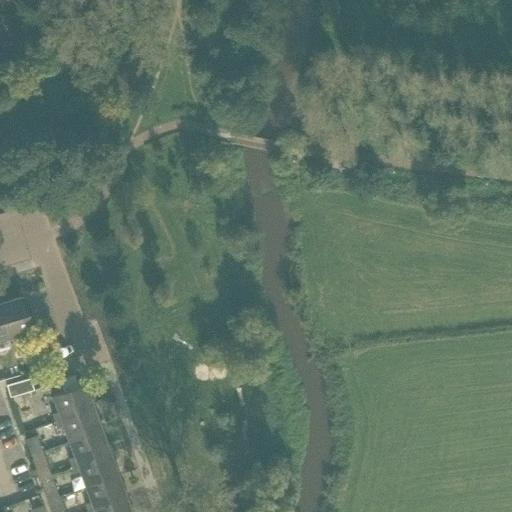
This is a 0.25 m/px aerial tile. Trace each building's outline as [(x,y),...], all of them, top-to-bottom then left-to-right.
[(7,300),(2,280),(0,280),(0,310),(8,337),(32,331),(22,296),(7,300)] [(10,345),(0,349),(0,365),(3,371),(19,363),(10,345)] [(7,385),(10,396),(33,389),(30,378),(7,385)] [(51,396),(57,413),(52,415),(54,422),(94,407),(85,384),(51,396)] [(102,430),(94,407),(54,422),(57,429),(62,427),(68,442),(102,430)] [(110,453),(102,430),(68,442),(73,458),(68,460),(71,467),(110,453)] [(43,451),(57,446),(53,433),(39,438),(43,451)] [(36,435),(25,439),(31,455),(42,451),(36,435)] [(48,467),(42,451),(31,455),(37,471),(48,467)] [(118,475),(110,453),(71,467),(73,474),(79,472),(84,488),(118,475)] [(126,497),(118,475),(84,488),(90,503),(85,505),(87,511),(126,497)] [(59,497),(53,481),(42,485),(48,501),(59,497)] [(64,511),(59,497),(48,501),(51,511),(64,511)] [(131,511),(126,497),(87,511),(131,511)]
